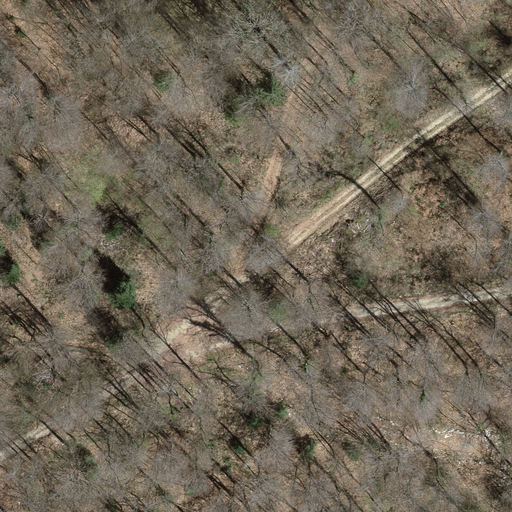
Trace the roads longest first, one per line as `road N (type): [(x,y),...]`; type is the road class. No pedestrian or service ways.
road 1 (track): [(511,85),(290,239),(152,351)]
road 2 (track): [(152,351),(511,291)]
road 3 (track): [(321,0),(293,124),(223,294)]
road 4 (track): [(0,457),(152,351)]
road 5 (track): [(0,343),(152,351)]
